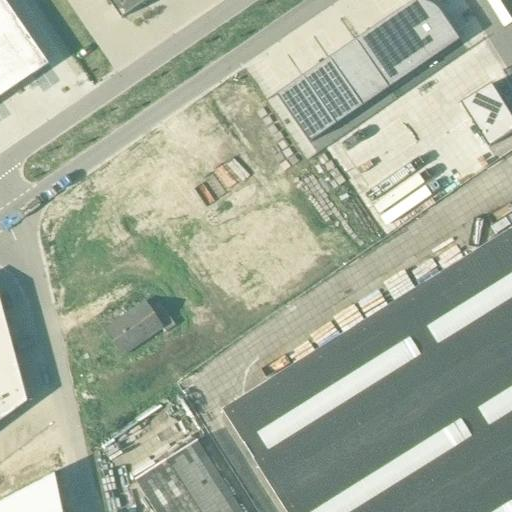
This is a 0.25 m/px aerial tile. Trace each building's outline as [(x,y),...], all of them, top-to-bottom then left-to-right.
[(0,0),(0,98),(49,65),(4,0),(0,0)] [(107,0),(121,20),(150,0),(107,0)] [(402,8),(276,95),(310,144),(460,41),(457,36),(457,37),(441,13),(439,11),(438,9),(436,8),(434,6),(431,5),(429,4),(426,3),(424,2),(421,2),(418,2),(416,2),(413,3),(411,4),(409,5),(406,6),(402,9),(402,8)] [(511,117),(491,84),(460,104),(487,148),(511,133),(511,117)] [(375,206),(406,186),(393,166),(380,174),(376,169),(358,180),(375,206)] [(140,178),(67,228),(123,309),(196,259),(140,178)] [(511,511),(511,229),(223,410),(244,445),(245,444),(286,511),(511,511)] [(0,423),(29,403),(0,296),(0,423)] [(121,355),(164,327),(146,298),(103,326),(121,355)] [(135,480),(156,511),(243,511),(198,440),(135,480)] [(63,511),(55,472),(0,501),(0,511),(63,511)]
